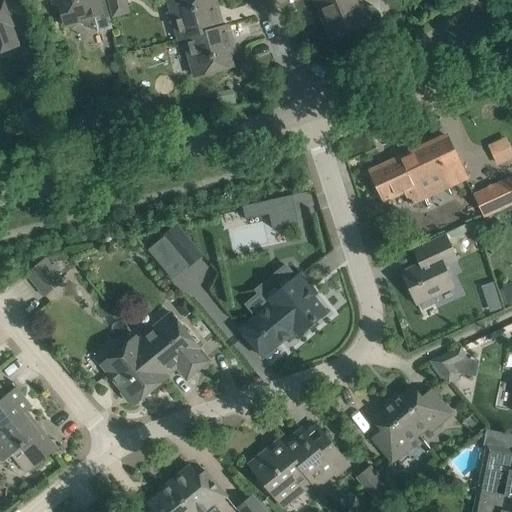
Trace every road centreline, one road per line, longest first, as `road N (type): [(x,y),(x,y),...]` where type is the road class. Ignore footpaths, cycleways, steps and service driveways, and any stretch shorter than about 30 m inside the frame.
road 1 (residential): [(112,446),(340,367),(360,351),(370,310),(313,112)]
road 2 (unclassified): [(0,194),(313,112)]
road 3 (residential): [(313,112),(511,8)]
road 4 (residential): [(0,309),(112,446)]
road 5 (unclassified): [(313,112),(264,0)]
